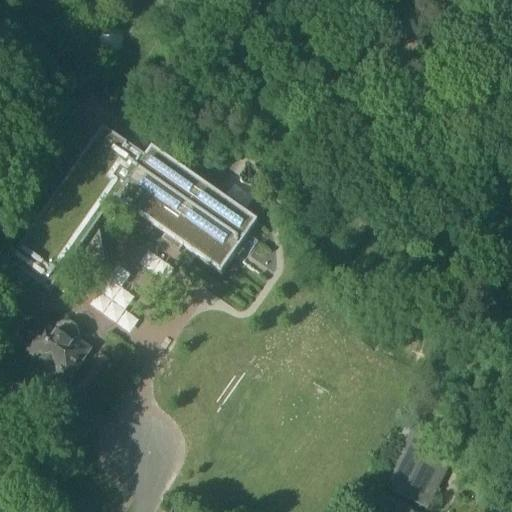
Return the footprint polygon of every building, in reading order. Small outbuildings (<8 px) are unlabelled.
[(103,130),(8,266),(50,295),(67,270),(105,263),(98,226),(101,221),(114,219),(115,228),(126,226),(124,217),(136,215),(138,216),(221,276),(257,224),(153,150),(147,161),(103,130)] [(511,262),(502,279),(511,284),(511,262)] [(90,351),(44,319),(22,350),(35,359),(33,362),(53,376),(55,373),(68,382),(90,351)] [(443,472),(406,452),(388,488),(425,508),(443,472)] [(406,511),(378,497),(369,511),(406,511)]
